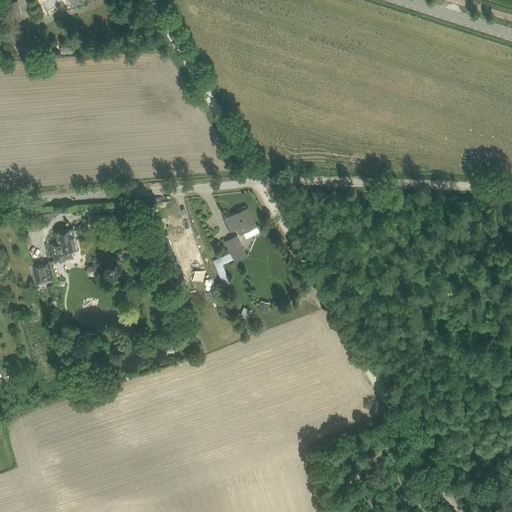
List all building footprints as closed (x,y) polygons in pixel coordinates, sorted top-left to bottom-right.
[(19,0),(7,2),(11,23),(22,20),(19,0)] [(21,11),(24,31),(36,29),(33,9),(21,11)] [(237,209),(238,212),(226,218),(232,231),(238,229),(240,234),(242,233),(257,226),(248,207),(246,208),(245,205),(237,209)] [(105,216),(88,217),(89,227),(105,227),(105,216)] [(202,257),(189,226),(177,231),(180,238),(168,243),(170,247),(160,251),(173,282),(183,278),(174,257),(184,253),(188,263),(202,257)] [(55,261),(73,258),(71,251),(78,249),(73,228),(56,232),(58,241),(51,243),(55,261)] [(238,235),(225,241),(234,260),(234,261),(247,255),(238,235)] [(37,284),(54,281),(50,261),(33,264),(37,284)] [(98,272),(98,270),(98,269),(97,268),(96,267),(95,266),(94,265),(92,265),(91,265),(90,266),(88,267),(88,268),(87,269),(87,270),(87,272),(88,273),(88,274),(90,275),(91,276),(92,276),(94,276),(95,275),(96,274),(97,273),(98,272)] [(260,302),(259,309),(267,311),(269,305),(260,302)] [(243,311),(240,316),(248,320),(251,314),(243,311)]
